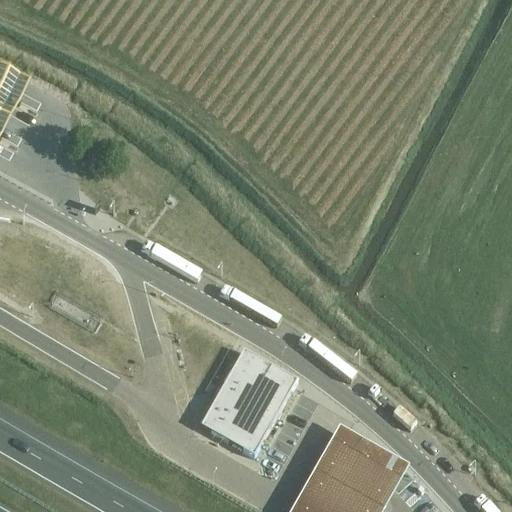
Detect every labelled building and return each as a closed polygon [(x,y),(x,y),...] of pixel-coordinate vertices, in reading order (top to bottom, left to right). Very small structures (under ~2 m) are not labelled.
[(0,63),(0,133),(30,80),(0,63)] [(259,317),(265,305),(215,280),(209,292),(259,317)] [(281,315),(274,326),(326,362),(334,352),(281,315)] [(222,394),(201,431),(254,461),(260,450),(275,424),(278,418),(289,399),(290,397),(297,385),(244,355),(222,394)] [(387,414),(396,402),(354,367),(344,378),(387,414)] [(409,438),(418,430),(401,412),(392,420),(409,438)] [(338,432),(291,511),(384,511),(408,472),(338,432)]
